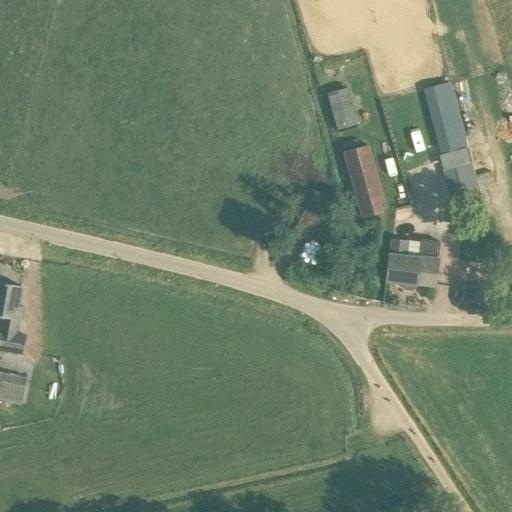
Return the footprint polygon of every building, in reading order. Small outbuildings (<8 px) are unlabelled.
[(417,60),(425,86),(441,81),(433,55),(417,60)] [(416,64),(403,70),(410,88),(423,83),(416,64)] [(327,96),(338,134),(360,128),(348,89),(327,96)] [(345,151),(343,152),(363,218),(384,212),(383,208),(382,205),(385,204),(367,145),(345,151)] [(475,202),(465,167),(443,174),(453,208),(475,202)] [(313,191),(292,235),(308,242),(329,199),(313,191)] [(392,254),(388,284),(402,286),(406,291),(413,292),(419,287),(439,289),(440,285),(443,258),(440,258),(441,243),(423,241),(423,242),(421,258),(406,256),(408,241),(393,239),(392,254)] [(0,282),(0,317),(2,318),(0,328),(0,349),(24,354),(27,336),(16,334),(18,320),(22,321),(24,307),(19,306),(22,287),(0,282)] [(0,402),(21,407),(27,379),(0,372),(0,402)]
